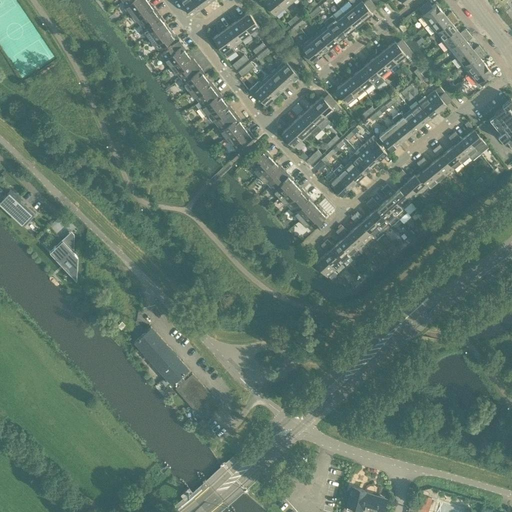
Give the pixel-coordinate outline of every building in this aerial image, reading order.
[(124,6),(129,14),(147,1),(146,0),(122,0),(125,5),(124,6)] [(198,8),(192,0),(179,0),(189,15),(198,8)] [(204,0),(192,0),(198,8),(206,2),(204,0)] [(284,8),(277,0),(263,0),(275,15),(284,8)] [(291,0),(277,0),(284,8),(292,1),(291,0)] [(361,0),(357,0),(351,5),(363,20),(372,13),(370,11),(375,7),(369,0),(364,0),(363,1),(361,0)] [(136,20),(140,25),(158,11),(154,6),(152,8),(147,1),(129,14),(135,21),(136,20)] [(340,8),(343,12),(355,27),(363,20),(351,5),(348,1),(340,8)] [(420,15),(427,24),(442,12),(435,3),(431,6),(428,1),(418,9),(422,13),(420,15)] [(142,30),(147,38),(165,25),(160,18),(162,17),(158,11),(140,25),(143,29),(142,30)] [(427,24),(434,32),(455,16),(451,11),(446,16),(442,12),(427,24)] [(248,12),(239,19),(250,34),(259,28),(248,12)] [(343,12),(334,18),(346,33),(355,27),(343,12)] [(323,21),(326,25),(338,40),(346,33),(334,18),(331,15),(323,21)] [(434,32),(441,41),(456,28),(453,24),(458,20),(455,16),(434,32)] [(239,19),(230,25),(241,40),(250,34),(239,19)] [(402,22),(398,26),(403,31),(407,28),(402,22)] [(165,25),(147,38),(153,45),(154,44),(158,49),(176,36),(172,30),(170,32),(165,25)] [(230,25),(222,31),(233,47),(241,40),(230,25)] [(326,25),(318,32),(330,47),(338,40),(326,25)] [(441,41),(448,49),(468,32),(465,28),(459,32),(456,28),(441,41)] [(233,47),(222,31),(212,38),(226,57),(235,50),(233,47)] [(318,32),(309,39),(321,54),(330,47),(318,32)] [(448,49),(455,57),(470,45),(466,41),(472,37),(468,32),(448,49)] [(395,41),(386,48),(398,63),(406,56),(409,59),(415,55),(401,38),(396,42),(395,41)] [(321,54),(309,39),(300,46),(313,61),(321,54)] [(164,59),(169,67),(186,53),(181,47),(183,45),(179,40),(161,53),(165,58),(164,59)] [(455,57),(461,66),(482,49),(478,45),(473,49),(470,45),(455,57)] [(386,48),(377,54),(390,69),(398,63),(386,48)] [(461,66),(468,74),(483,62),(480,58),(485,54),(482,49),(461,66)] [(176,73),(180,77),(197,64),(193,59),(191,60),(186,53),(169,67),(175,74),(176,73)] [(377,54),(369,61),(381,76),(390,69),(377,54)] [(245,62),(241,57),(232,64),(236,69),(245,62)] [(285,60),(276,68),(289,82),(298,74),(285,60)] [(369,61),(361,68),(373,83),(376,87),(384,80),(381,76),(369,61)] [(468,74),(475,83),(479,88),(490,79),(487,74),(490,71),(483,62),(468,74)] [(182,83),(188,90),(205,77),(200,71),(202,69),(197,64),(180,77),(183,82),(182,83)] [(251,69),(246,64),(238,71),(242,76),(251,69)] [(276,68),(268,75),(281,89),(289,82),(276,68)] [(361,68),(352,75),(364,90),(373,83),(361,68)] [(268,75),(261,82),(274,96),(281,89),(268,75)] [(352,75),(344,82),(356,97),(364,90),(352,75)] [(195,97),(198,101),(216,87),(212,82),(210,84),(205,77),(188,90),(193,98),(195,97)] [(274,96),(261,82),(258,80),(248,90),(255,98),(257,97),(258,96),(265,104),(274,96)] [(356,97),(344,82),(335,89),(347,104),(356,97)] [(434,90),(426,96),(438,110),(451,100),(444,91),(439,86),(434,90)] [(200,107),(206,114),(223,101),(218,94),(220,93),(216,87),(198,101),(202,105),(200,107)] [(321,96),(313,103),(326,117),(334,110),(337,111),(337,112),(341,108),(328,93),(323,97),(321,96)] [(426,96),(418,103),(430,117),(438,110),(426,96)] [(493,113),(500,121),(499,122),(504,128),(497,134),(502,141),(509,135),(511,138),(511,98),(510,97),(501,104),(502,105),(501,107),(493,113)] [(213,120),(217,125),(234,111),(230,106),(228,107),(223,101),(206,114),(212,121),(213,120)] [(313,103),(305,111),(322,128),(330,121),(326,117),(313,103)] [(418,103),(410,109),(422,123),(430,117),(418,103)] [(410,109),(402,116),(414,130),(422,123),(410,109)] [(219,130),(225,138),(242,124),(236,118),(238,116),(234,111),(217,125),(220,129),(219,130)] [(305,111),(297,118),(310,132),(314,136),(322,128),(305,111)] [(391,118),(394,122),(406,136),(414,130),(402,116),(399,112),(391,118)] [(297,118),(289,125),(302,139),(310,132),(297,118)] [(394,122),(387,128),(398,142),(406,136),(394,122)] [(242,124),(225,138),(230,145),(232,144),(235,149),(253,135),(249,130),(247,131),(242,124)] [(302,139),(289,125),(281,133),(294,147),(302,139)] [(398,142),(387,128),(378,135),(390,149),(398,142)] [(474,128),(466,135),(477,149),(480,153),(489,146),(485,142),(474,128)] [(459,136),(455,139),(458,142),(469,156),(472,159),(480,153),(477,149),(466,135),(461,139),(459,136)] [(371,136),(363,143),(378,159),(386,152),(371,136)] [(454,144),(450,148),(461,162),(469,156),(458,142),(455,139),(452,141),(454,144)] [(363,143),(356,150),(371,166),(378,159),(363,143)] [(251,169),(258,176),(273,161),(268,155),(270,153),(265,148),(264,149),(261,146),(252,155),(254,158),(249,163),(253,168),(251,169)] [(450,148),(442,154),(453,168),(461,162),(450,148)] [(348,157),(351,160),(363,173),(371,166),(356,150),(348,157)] [(318,157),(314,152),(306,160),(310,165),(318,157)] [(442,154),(434,161),(445,175),(453,168),(442,154)] [(326,163),(321,158),(313,165),(318,170),(315,173),(317,174),(325,167),(323,165),(326,163)] [(351,160),(344,167),(356,180),(363,173),(351,160)] [(265,181),(269,186),(285,170),(281,165),(279,167),(273,161),(258,176),(264,183),(265,181)] [(434,161),(426,167),(437,181),(445,175),(434,161)] [(341,164),(333,171),(336,174),(349,187),(356,180),(344,167),(341,164)] [(416,176),(415,176),(421,182),(423,180),(428,186),(429,188),(437,181),(426,167),(416,176)] [(272,191),(278,198),(294,183),(288,177),(290,175),(285,170),(269,186),(273,190),(272,191)] [(336,174),(328,181),(341,194),(349,187),(336,174)] [(414,174),(406,181),(418,194),(428,186),(423,180),(421,182),(415,176),(416,176),(414,174)] [(406,181),(399,188),(411,201),(418,194),(406,181)] [(286,203),(290,207),(306,192),(301,187),(300,189),(294,183),(278,198),(285,204),(286,203)] [(399,188),(391,195),(403,208),(411,201),(399,188)] [(4,198),(0,201),(0,202),(6,208),(5,208),(7,210),(7,209),(24,225),(28,221),(35,214),(19,200),(19,199),(10,191),(4,198)] [(292,213),(299,220),(315,205),(309,199),(311,197),(306,192),(290,207),(294,212),(292,213)] [(391,195),(383,201),(396,215),(399,218),(406,212),(403,208),(391,195)] [(372,197),(369,200),(373,205),(376,208),(388,221),(391,225),(399,218),(396,215),(383,201),(379,205),(376,202),(372,197)] [(315,205),(299,220),(305,226),(306,225),(311,230),(327,214),(322,209),(320,211),(315,205)] [(376,208),(368,215),(380,228),(388,221),(376,208)] [(368,215),(360,222),(373,235),(376,239),(384,232),(380,228),(368,215)] [(360,222),(353,229),(365,242),(373,235),(360,222)] [(353,229),(345,235),(357,249),(361,253),(368,246),(365,242),(353,229)] [(71,231),(49,251),(76,280),(77,255),(73,252),(74,234),(71,231)] [(345,235),(338,242),(350,256),(357,249),(345,235)] [(338,242),(330,249),(342,262),(350,256),(338,242)] [(330,249),(322,256),(334,269),(342,262),(330,249)] [(334,269),(322,256),(314,263),(327,276),(334,269)] [(125,354),(96,322),(87,329),(116,361),(125,354)] [(151,326),(134,341),(172,383),(172,382),(188,369),(188,368),(151,326)] [(176,387),(204,419),(220,404),(192,373),(188,369),(172,382),(176,387)] [(205,477),(201,480),(227,509),(231,506),(205,477)] [(346,510),(354,511),(359,511),(365,490),(352,487),(346,510)] [(365,490),(359,511),(381,511),(386,498),(365,493),(366,491),(365,490)]
